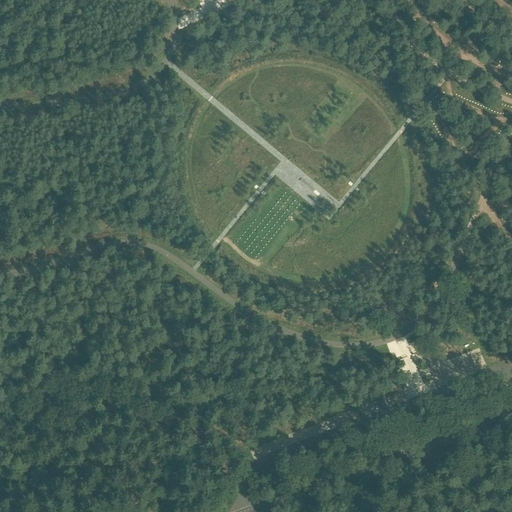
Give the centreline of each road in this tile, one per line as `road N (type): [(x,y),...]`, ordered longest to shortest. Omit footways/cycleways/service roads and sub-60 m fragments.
road 1 (track): [(511,204),(478,210),(412,327),(353,346),(284,330),(169,256),(119,241),(0,271)]
road 2 (track): [(0,109),(135,86),(168,53),(169,0)]
road 3 (tertiary): [(249,511),(408,450)]
